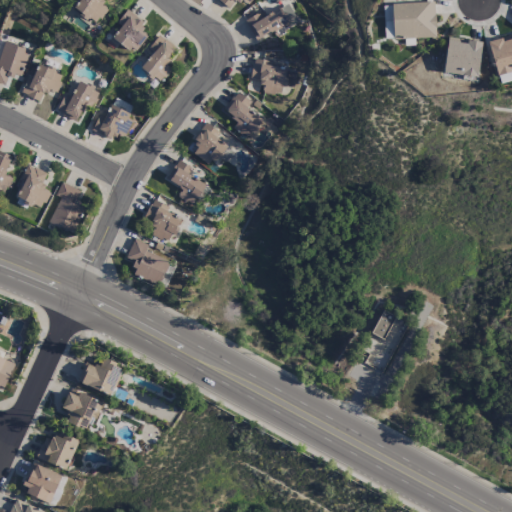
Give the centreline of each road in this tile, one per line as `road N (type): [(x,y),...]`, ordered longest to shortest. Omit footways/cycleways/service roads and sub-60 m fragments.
road 1 (primary): [(499,511),(146,319),(0,252)]
road 2 (primary): [(0,273),(117,325),(458,511)]
road 3 (residential): [(166,0),(213,39),(217,68),(130,183),(78,298)]
road 4 (residential): [(78,298),(0,463)]
road 5 (residential): [(0,114),(130,183)]
